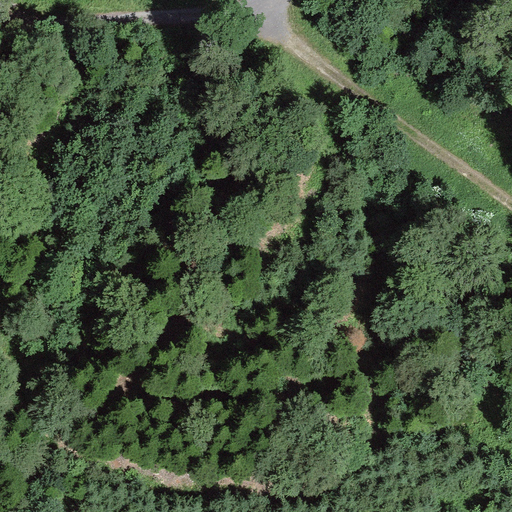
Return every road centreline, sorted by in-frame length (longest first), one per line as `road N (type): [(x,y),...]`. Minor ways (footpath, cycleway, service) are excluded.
road 1 (track): [(250,8),(511,208)]
road 2 (track): [(0,36),(270,0)]
